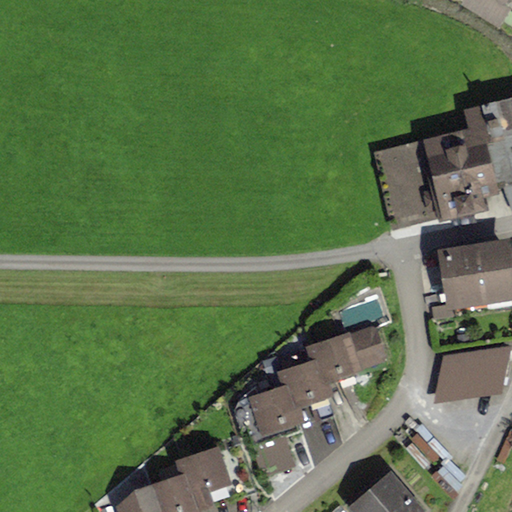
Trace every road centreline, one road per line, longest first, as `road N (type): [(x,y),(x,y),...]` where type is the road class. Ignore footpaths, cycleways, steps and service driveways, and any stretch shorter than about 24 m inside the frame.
road 1 (residential): [(400,251),(292,260),(0,262)]
road 2 (residential): [(400,251),(418,337),(405,391),(376,432),(285,511)]
road 3 (residential): [(511,402),(456,511)]
